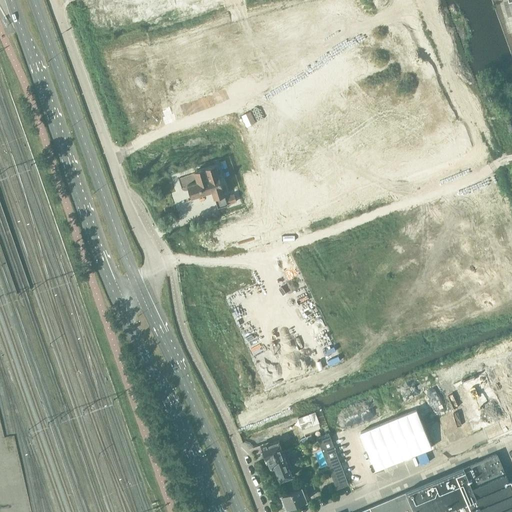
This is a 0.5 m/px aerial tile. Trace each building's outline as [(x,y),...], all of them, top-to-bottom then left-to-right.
[(290,144),(308,137),(303,126),(286,134),(290,144)] [(225,197),(215,164),(194,171),(198,182),(187,185),(191,197),(212,190),(218,207),(236,201),(234,194),(225,197)] [(182,239),(185,246),(191,243),(189,237),(182,239)] [(487,441),(511,431),(511,359),(455,380),(469,419),(478,416),(487,441)] [(328,433),(317,437),(337,488),(348,484),(328,433)] [(265,457),(265,459),(287,450),(286,446),(281,448),(280,445),(288,442),(286,437),(269,444),(268,442),(260,445),(263,452),(261,453),(263,457),(265,457)] [(287,450),(265,459),(268,464),(269,464),(271,469),(274,468),(280,480),(294,475),(288,458),(290,457),(291,454),(289,449),(287,450)] [(497,453),(359,511),(511,511),(511,480),(509,482),(497,453)] [(312,483),(304,486),(281,495),(283,500),(282,502),(284,506),(286,507),(287,508),(306,501),(303,493),(305,492),(314,488),(312,483)]
